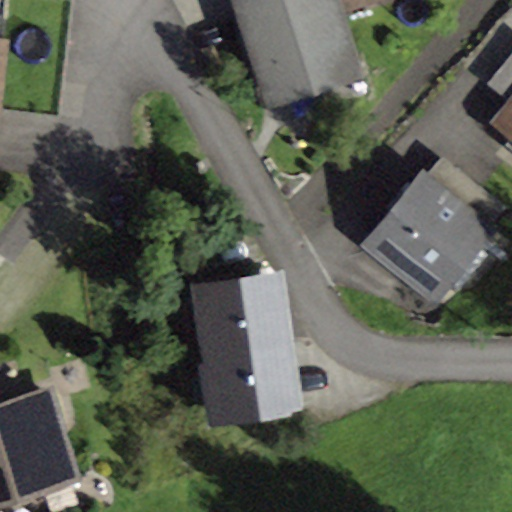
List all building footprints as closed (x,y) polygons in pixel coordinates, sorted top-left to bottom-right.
[(254,0),(243,4),(271,91),(350,66),(332,8),(358,0),(254,0)] [(511,107),(502,120),(511,128),(511,107)] [(423,178),(372,241),(435,292),(486,229),(505,206),(480,187),(462,210),(423,178)] [(209,339),(211,349),(288,339),(284,307),(271,308),(267,278),(204,286),(203,278),(189,280),(198,340),(209,339)] [(288,339),(211,349),(213,361),(202,362),(209,413),(299,400),(290,338),(288,339)] [(47,394),(0,407),(0,495),(70,475),(47,394)]
